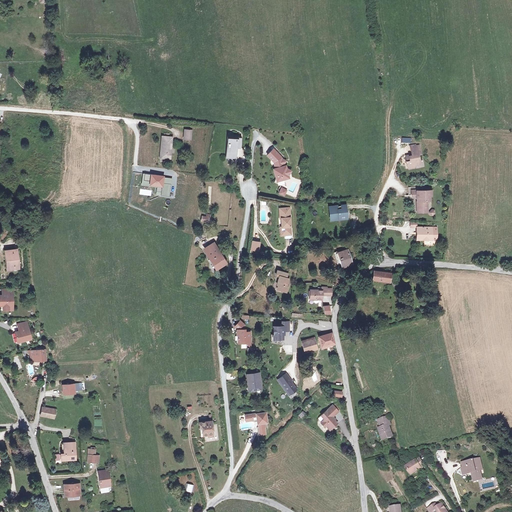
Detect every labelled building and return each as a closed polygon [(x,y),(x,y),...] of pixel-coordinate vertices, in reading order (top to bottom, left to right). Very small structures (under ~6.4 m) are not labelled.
[(237,146),(244,147),(245,138),(237,138),(237,141),(231,140),(229,155),(235,156),(237,146)] [(172,139),(163,139),(160,159),(170,160),(172,139)] [(414,167),(414,165),(415,162),(420,161),(419,158),(418,154),(421,154),(420,146),(417,146),(417,145),(411,146),(412,153),(412,156),(405,157),(406,161),(404,161),(405,165),(409,168),(414,167)] [(275,163),(277,170),(280,179),(284,178),(285,180),(290,179),(290,176),(292,172),(288,170),(288,167),(285,168),(285,165),(286,164),(285,163),(283,159),(275,150),(269,156),(275,163)] [(278,182),(285,180),(284,178),(280,179),(277,170),(275,170),(278,182)] [(161,177),(145,174),(144,181),(151,182),(150,186),(158,187),(157,188),(157,193),(161,193),(161,197),(169,198),(171,185),(163,184),(164,180),(161,179),(161,177)] [(416,195),(417,208),(426,208),(426,200),(428,200),(428,195),(431,195),(430,190),(416,190),(416,195)] [(429,211),(428,200),(426,200),(426,208),(417,208),(417,212),(429,211)] [(334,208),(330,208),(330,214),(334,214),(335,221),(348,220),(347,210),(339,211),(339,209),(334,209),(334,208)] [(282,220),(282,228),(285,228),(285,236),(292,236),(291,209),(280,209),(280,220),(282,220)] [(437,228),(417,227),(417,228),(417,233),(418,233),(417,240),(432,240),(432,230),(437,230),(437,228)] [(205,252),(214,265),(215,265),(218,269),(227,263),(215,246),(205,252)] [(17,250),(8,251),(10,268),(18,267),(17,250)] [(348,251),(337,254),(340,265),(342,270),(352,267),(348,251)] [(286,275),(276,271),(274,277),(277,279),(275,286),(278,287),(276,291),(286,294),(288,289),(286,289),(289,279),(285,277),(286,275)] [(392,283),(392,273),(374,273),(374,283),(392,283)] [(327,289),(323,289),(323,293),(318,292),(309,292),(309,301),(322,301),(322,297),(331,297),(331,291),(327,291),(327,289)] [(0,295),(0,305),(3,305),(3,310),(12,310),(12,291),(8,291),(8,295),(2,295),(0,295)] [(247,344),(251,342),(251,332),(246,332),(246,329),(245,329),(244,325),(240,321),(235,327),(237,328),(237,335),(238,335),(239,342),(241,342),(241,343),(246,343),(247,344)] [(20,331),(16,332),(19,343),(33,339),(28,322),(20,324),(21,328),(20,331)] [(288,323),(282,324),(282,328),(272,328),(273,341),(282,341),(282,333),(288,333),(288,323)] [(332,335),(319,338),(321,349),(334,346),(332,335)] [(302,342),(305,353),(316,350),(313,340),(302,342)] [(32,361),(47,360),(45,348),(41,348),(40,350),(33,351),(33,349),(31,349),(31,351),(29,351),(29,354),(31,354),(32,361)] [(13,362),(17,370),(22,367),(19,359),(13,362)] [(259,374),(246,376),(248,390),(250,390),(260,388),(261,388),(259,374)] [(296,391),(285,376),(278,381),(289,396),(296,391)] [(63,385),(64,394),(75,393),(75,388),(79,387),(78,383),(63,385)] [(324,427),(326,429),(329,427),(330,429),(335,424),(330,419),(330,418),(336,412),(330,406),(318,417),(321,421),(318,424),(323,428),(324,427)] [(53,410),(45,408),(43,415),(56,418),(58,409),(53,408),(53,410)] [(266,414),(245,416),(246,423),(253,422),(258,421),(258,425),(258,426),(260,426),(260,429),(257,429),(258,436),(265,435),(264,428),(266,428),(265,424),(267,424),(266,414)] [(391,424),(390,421),(387,422),(386,418),(379,420),(381,428),(379,429),(383,441),(393,438),(389,425),(391,424)] [(211,425),(198,427),(198,432),(201,432),(202,439),(207,439),(207,441),(213,440),(211,425)] [(76,458),(74,441),(64,442),(66,453),(62,453),(63,460),(76,458)] [(88,456),(88,464),(98,464),(99,456),(95,456),(95,451),(91,450),(90,456),(88,456)] [(421,468),(425,465),(420,458),(416,461),(415,460),(406,467),(411,475),(421,469),(421,468)] [(480,479),(484,478),(481,469),(484,468),(481,459),(475,461),(474,459),(464,462),(465,467),(467,473),(474,471),(475,474),(474,475),(476,481),(480,480),(480,479)] [(99,472),(102,488),(112,486),(109,470),(99,472)] [(194,485),(187,483),(185,491),(192,492),(194,485)] [(80,484),(65,485),(66,497),(81,495),(80,484)] [(20,502),(14,505),(17,511),(23,509),(20,502)]
